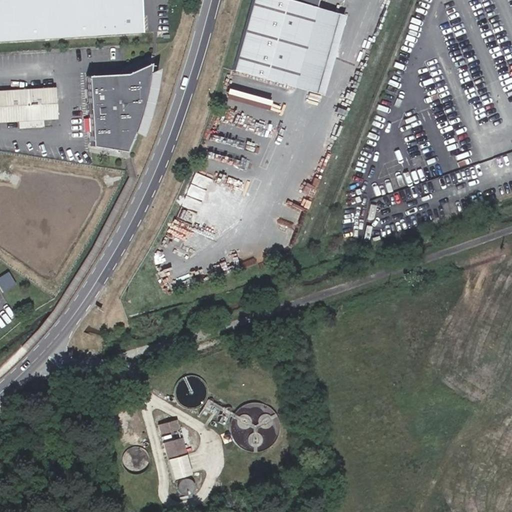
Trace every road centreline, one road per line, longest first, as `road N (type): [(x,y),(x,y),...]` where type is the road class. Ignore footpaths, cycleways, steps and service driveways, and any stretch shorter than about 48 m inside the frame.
road 1 (tertiary): [(0,395),(86,295),(161,155),(211,0)]
road 2 (unknown): [(506,132),(470,141),(429,41),(437,0)]
road 3 (unknown): [(451,0),(506,132)]
